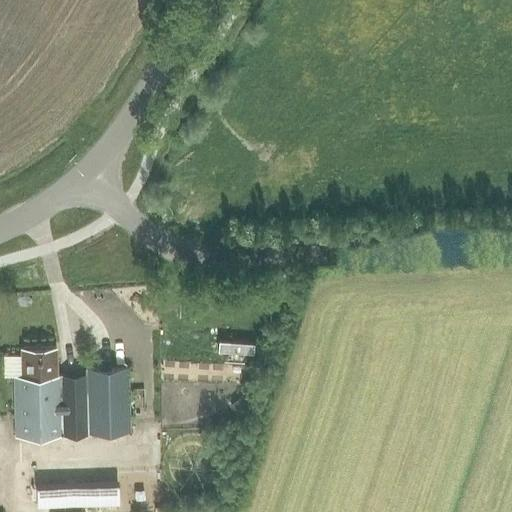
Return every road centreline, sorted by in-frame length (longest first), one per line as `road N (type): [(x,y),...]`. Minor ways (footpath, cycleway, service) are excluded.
road 1 (tertiary): [(511,246),(197,258),(151,237),(84,175)]
road 2 (secondary): [(84,175),(116,139),(203,0)]
